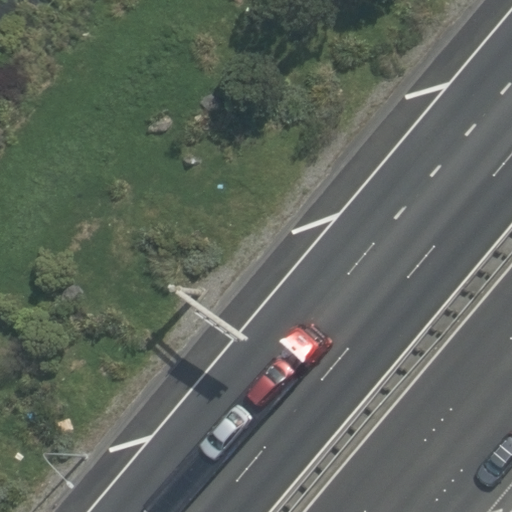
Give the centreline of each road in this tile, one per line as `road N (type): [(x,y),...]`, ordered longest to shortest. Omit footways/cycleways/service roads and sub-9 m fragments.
road 1 (trunk): [(194,511),(511,130)]
road 2 (trunk): [(511,400),(421,511)]
